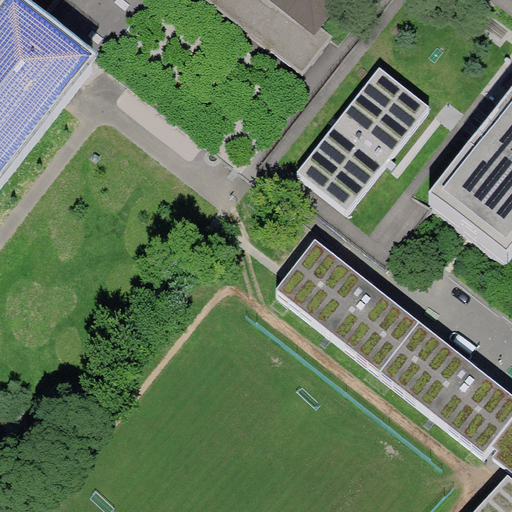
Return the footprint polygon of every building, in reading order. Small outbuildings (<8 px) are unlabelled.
[(0,0),(0,33),(13,18),(33,34),(60,0),(199,0),(300,79),(302,76),(271,51),(276,44),(219,0),(0,0)] [(318,29),(340,0),(219,0),(276,44),(271,51),(302,76),(331,39),(318,29)] [(0,182),(84,74),(56,52),(58,50),(42,37),(40,39),(13,18),(0,33),(0,182)] [(511,103),(428,210),(506,271),(511,264),(511,103)] [(511,439),(511,403),(315,249),(276,298),(484,461),(491,451),(497,456),(498,457),(511,439)] [(497,456),(492,462),(511,477),(511,439),(498,457),(497,456)] [(508,483),(481,511),(511,511),(511,486),(511,487),(508,483)]
